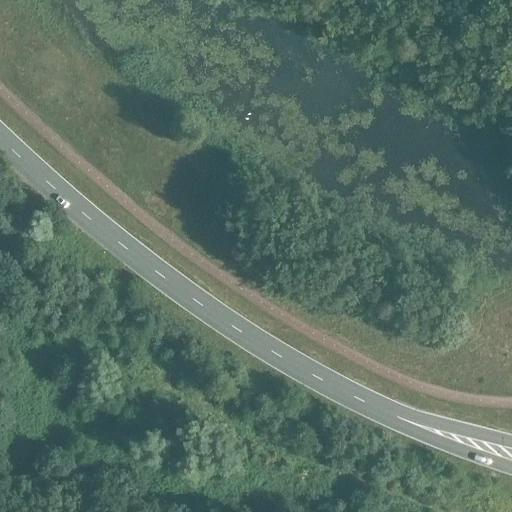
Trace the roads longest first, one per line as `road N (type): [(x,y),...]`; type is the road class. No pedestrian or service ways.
road 1 (secondary): [(377,411),(139,265),(0,142)]
road 2 (secondary): [(377,411),(511,471)]
road 3 (secondary): [(511,443),(377,411)]
